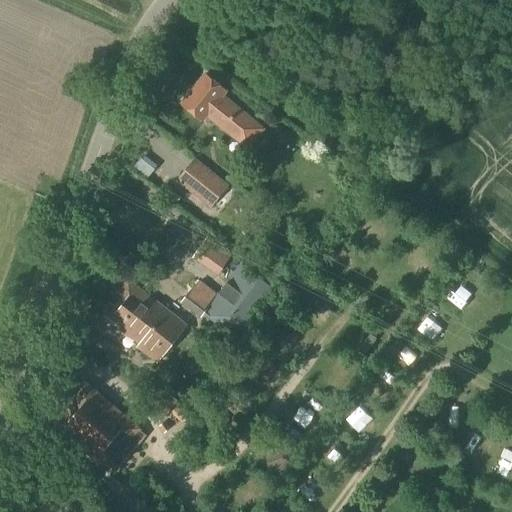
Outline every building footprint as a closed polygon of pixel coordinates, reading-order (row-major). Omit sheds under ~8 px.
[(206,76),(182,104),(204,122),(207,118),(248,151),(266,129),(225,96),(227,93),(206,76)] [(211,210),(230,185),(195,158),(176,182),(211,210)] [(205,314),(237,338),(274,290),(241,263),(217,294),(200,281),(182,305),(201,319),(205,314)] [(158,363),(187,326),(128,280),(101,315),(139,344),(137,347),(158,363)] [(328,296),(308,281),(294,300),(313,315),(328,296)] [(286,356),(300,336),(281,321),(266,341),(286,356)] [(88,352),(83,360),(102,371),(107,363),(88,352)] [(255,353),(241,372),(260,387),(275,368),(255,353)] [(247,395),(228,380),(213,399),(232,414),(247,395)] [(84,383),(51,422),(107,468),(139,429),(84,383)] [(162,423),(179,402),(162,388),(145,410),(162,423)] [(229,420),(210,405),(195,424),(214,439),(229,420)] [(292,469),(284,448),(262,456),(270,477),(292,469)]
